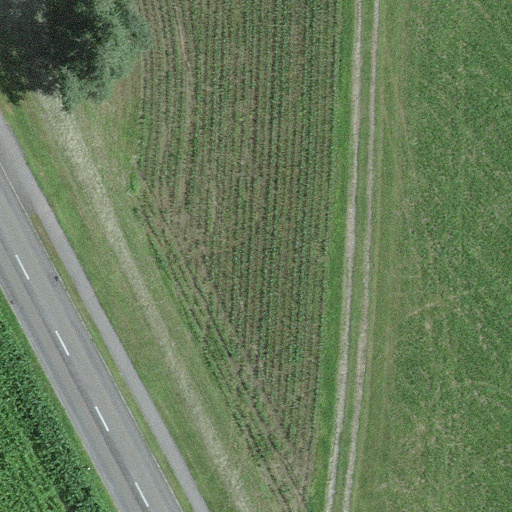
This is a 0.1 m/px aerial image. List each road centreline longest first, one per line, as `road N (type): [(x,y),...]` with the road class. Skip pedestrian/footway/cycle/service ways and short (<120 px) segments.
road 1 (track): [(337,511),(356,353),(364,0)]
road 2 (tertiary): [(0,230),(147,511)]
